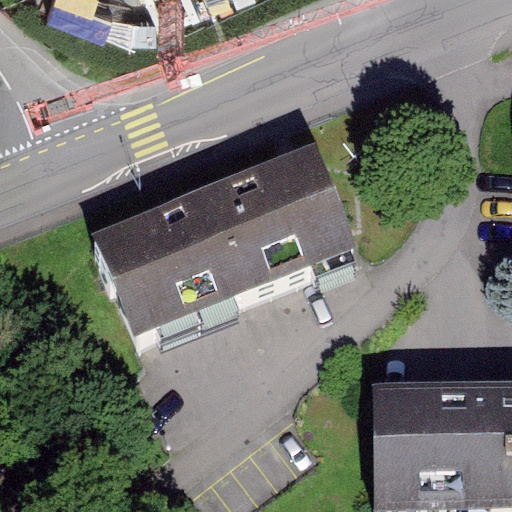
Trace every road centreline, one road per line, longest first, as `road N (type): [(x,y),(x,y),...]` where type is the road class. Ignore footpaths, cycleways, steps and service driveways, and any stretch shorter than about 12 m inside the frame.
road 1 (residential): [(132,511),(213,450),(419,264),(450,222),(466,172),(471,101),(439,16)]
road 2 (tertiary): [(50,174),(439,16)]
